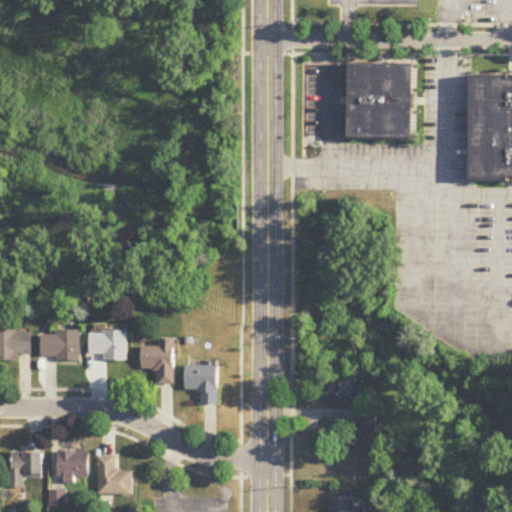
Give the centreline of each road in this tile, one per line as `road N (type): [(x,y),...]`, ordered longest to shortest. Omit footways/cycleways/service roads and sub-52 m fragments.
road 1 (secondary): [(265,511),(268,0)]
road 2 (residential): [(0,408),(116,413),(206,454),(266,457)]
road 3 (residential): [(268,39),(511,40)]
